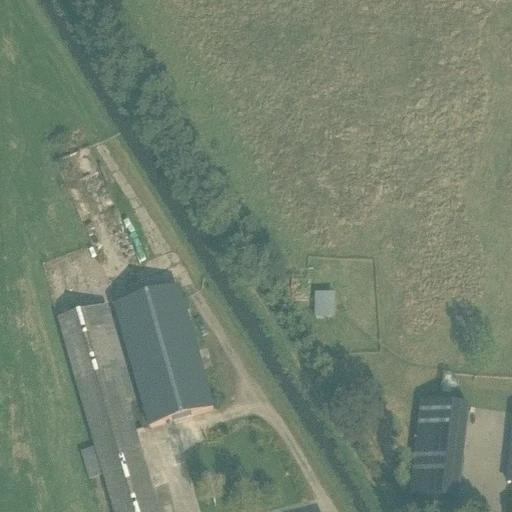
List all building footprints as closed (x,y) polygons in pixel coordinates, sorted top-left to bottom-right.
[(55,162),(63,184),(97,172),(89,150),(55,162)] [(114,309),(149,431),(214,412),(190,326),(194,325),(188,301),(183,303),(179,291),(114,309)] [(313,320),(333,320),(334,294),(314,294),(313,320)] [(108,305),(57,320),(96,449),(114,511),(156,511),(125,406),(137,402),(108,305)] [(443,375),(441,396),(450,397),(450,391),(457,392),(458,383),(452,382),(453,376),(443,375)] [(434,511),(459,511),(460,505),(458,505),(469,410),(421,404),(410,499),(435,502),(434,511)]
